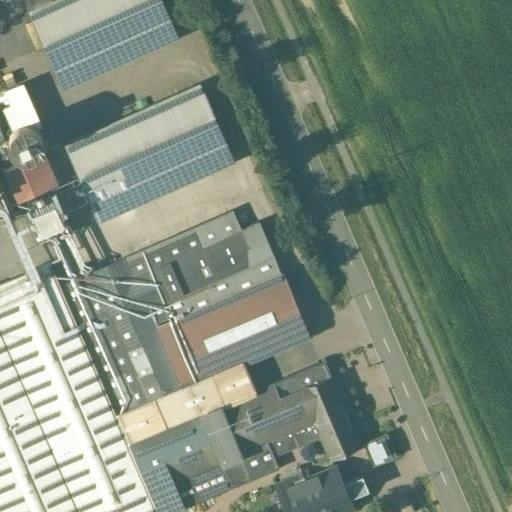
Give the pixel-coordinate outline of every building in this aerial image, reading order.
[(159,0),(55,0),(31,11),(64,85),(175,36),(159,0)] [(17,84),(4,90),(10,105),(3,108),(12,130),(13,129),(15,128),(18,126),(20,125),(21,125),(24,124),(25,124),(28,125),(29,125),(31,125),(33,126),(36,128),(17,84)] [(198,86),(66,144),(98,218),(231,159),(198,86)] [(28,125),(25,124),(24,124),(21,125),(20,125),(18,126),(15,128),(13,129),(12,130),(12,131),(10,133),(9,136),(9,139),(8,142),(9,145),(9,147),(11,150),(13,152),(14,154),(16,155),(19,157),(23,158),(26,158),(29,158),(32,156),(35,155),(37,153),(38,152),(40,150),(41,147),(42,145),(42,141),(42,139),(41,136),(40,134),(39,131),(36,129),(36,128),(33,126),(31,125),(29,125),(28,125)] [(37,156),(5,169),(19,199),(25,197),(25,196),(50,185),(37,156)] [(0,184),(0,222),(14,217),(0,184)] [(50,185),(25,196),(25,197),(46,243),(70,232),(50,185)] [(232,211),(75,278),(75,279),(132,408),(182,385),(183,386),(243,361),(308,334),(283,275),(282,275),(159,327),(151,307),(254,262),(240,229),(232,211)] [(254,262),(151,307),(159,327),(282,275),(272,253),(271,253),(258,221),(240,229),(254,262)] [(75,278),(59,285),(49,262),(0,283),(0,511),(153,511),(158,510),(158,511),(172,511),(182,508),(151,434),(201,413),(220,404),(221,406),(236,399),(256,390),(243,361),(183,386),(182,385),(132,408),(75,279),(75,278)] [(236,399),(221,406),(220,404),(201,413),(151,434),(182,508),(278,467),(272,452),(297,441),(299,445),(320,436),(300,389),(329,376),(323,362),(256,390),(236,399)] [(347,417),(335,388),(338,387),(334,376),(330,378),(330,376),(329,376),(300,389),(320,436),(330,459),(337,456),(338,458),(344,456),(343,453),(346,452),(347,454),(353,452),(352,449),(359,446),(349,423),(350,422),(348,416),(347,417)] [(384,437),(367,444),(374,461),(391,454),(384,437)] [(335,467),(310,478),(307,470),(277,483),(288,511),(337,511),(352,506),(335,467)]
